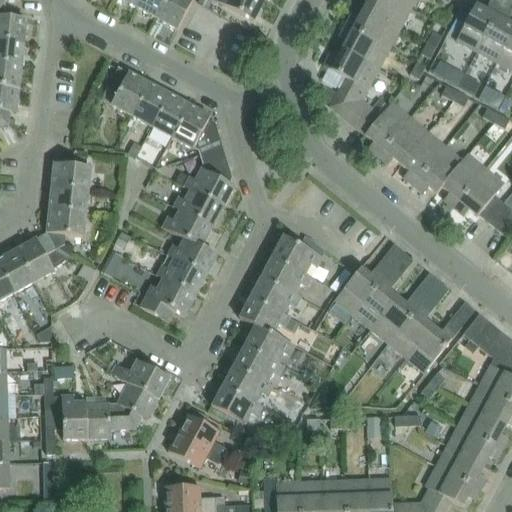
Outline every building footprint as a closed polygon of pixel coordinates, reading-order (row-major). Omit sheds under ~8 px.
[(0,0),(0,12),(2,13),(3,0),(20,2),(19,0),(0,0)] [(117,0),(136,10),(140,0),(117,0)] [(140,0),(136,10),(156,20),(166,0),(140,0)] [(166,0),(156,20),(177,32),(193,0),(166,0)] [(200,0),(198,5),(198,6),(207,11),(207,10),(210,4),(202,0),(200,0)] [(258,0),(215,0),(214,3),(252,23),(264,3),(258,0)] [(410,11),(389,0),(362,0),(367,2),(362,11),(400,31),(410,11)] [(389,0),(410,11),(416,0),(389,0)] [(504,0),(490,0),(485,11),(475,6),(455,43),(476,54),(504,0)] [(511,0),(504,0),(476,54),(496,65),(511,34),(511,26),(507,23),(511,13),(511,0)] [(400,31),(362,11),(358,20),(350,16),(344,27),(389,51),(400,31)] [(26,22),(0,18),(0,42),(23,45),(26,22)] [(389,51),(344,27),(338,39),(345,43),(341,52),(378,71),(389,51)] [(432,34),(426,45),(435,50),(441,39),(432,34)] [(511,34),(496,65),(511,73),(511,34)] [(0,42),(0,65),(21,68),(23,45),(0,42)] [(420,56),(427,60),(429,61),(435,50),(426,45),(420,56)] [(322,68),(345,80),(339,91),(361,103),(378,71),(341,52),(336,60),(329,57),(322,68)] [(0,65),(0,88),(18,90),(21,68),(0,65)] [(424,70),(423,69),(415,65),(409,77),(418,82),(424,70)] [(461,88),(466,75),(441,65),(436,78),(461,88)] [(131,118),(148,86),(117,69),(106,90),(116,96),(111,107),(110,107),(131,118)] [(131,118),(151,129),(168,97),(148,86),(131,118)] [(0,120),(7,126),(9,113),(16,114),(18,90),(0,88),(0,120)] [(441,97),(452,103),(457,94),(446,88),(441,97)] [(336,96),(323,89),(329,109),(336,96)] [(106,90),(100,101),(111,107),(116,96),(106,90)] [(345,122),(361,103),(339,91),(336,96),(329,109),(345,122)] [(457,94),(452,103),(463,109),(468,100),(457,94)] [(151,129),(171,140),(189,107),(168,97),(151,129)] [(361,103),(345,122),(355,130),(371,110),(361,103)] [(371,110),(355,130),(372,144),(367,151),(377,159),(409,120),(391,105),(380,118),(371,110)] [(193,150),(192,150),(197,141),(197,142),(217,136),(214,125),(208,122),(210,119),(189,107),(171,140),(192,151),(193,150)] [(482,119),(493,125),(498,116),(487,110),(482,119)] [(498,116),(493,125),(504,131),(509,122),(498,116)] [(409,120),(377,159),(387,167),(392,161),(400,167),(427,134),(409,120)] [(427,134),(400,167),(408,173),(402,180),(412,188),(444,149),(427,134)] [(192,150),(193,150),(197,153),(198,153),(221,147),(217,136),(197,142),(197,141),(192,150)] [(134,145),(129,155),(136,159),(141,149),(134,145)] [(198,153),(201,165),(224,158),(221,147),(198,153)] [(444,149),(412,188),(422,196),(427,189),(436,196),(441,190),(440,189),(462,163),(444,149)] [(53,166),(51,189),(87,193),(90,170),(85,169),(86,159),(59,156),(58,166),(53,166)] [(440,189),(441,190),(448,196),(443,202),(453,210),(485,171),(467,156),(462,163),(440,189)] [(201,172),(207,176),(207,175),(228,169),(224,158),(201,165),(202,170),(201,172)] [(207,175),(207,176),(227,186),(231,180),(228,169),(207,175)] [(227,186),(207,176),(201,172),(200,171),(194,183),(180,175),(174,185),(189,193),(189,192),(222,210),(233,189),(227,186)] [(477,217),(479,218),(487,225),(503,205),(494,197),(503,186),(485,171),(453,210),(463,218),(468,212),(476,219),(477,217)] [(51,189),(48,212),(85,216),(87,193),(51,189)] [(173,210),(179,213),(179,212),(211,230),(222,210),(189,192),(189,193),(184,203),(178,199),(173,210)] [(511,212),(503,205),(487,225),(497,233),(511,213),(511,212)] [(62,264),(69,259),(74,248),(64,247),(65,237),(82,239),(85,216),(48,212),(46,235),(62,264)] [(162,230),(183,241),(184,241),(201,250),(201,249),(211,230),(179,212),(179,213),(173,223),(167,220),(162,230)] [(511,213),(497,233),(504,239),(506,241),(511,233),(511,213)] [(120,234),(114,246),(114,247),(124,251),(130,239),(121,234),(120,234)] [(15,253),(33,285),(53,273),(52,272),(62,264),(46,235),(15,253)] [(282,239),(271,259),(304,276),(309,266),(315,270),(321,259),(282,239)] [(206,278),(217,258),(201,249),(201,250),(184,241),(183,241),(178,251),(172,248),(167,258),(173,261),(206,278)] [(15,253),(0,260),(0,273),(12,296),(33,285),(15,253)] [(271,259),(261,279),(293,296),(299,286),(305,290),(310,280),(304,276),(271,259)] [(156,278),(162,281),(195,299),(206,278),(173,261),(168,271),(162,268),(156,278)] [(369,277),(360,270),(334,303),(352,317),(390,271),(380,263),(369,277)] [(88,269),(83,281),(88,284),(94,272),(88,269)] [(390,271),(352,317),(370,332),(396,299),(388,293),(400,279),(390,271)] [(0,273),(0,302),(12,296),(0,273)] [(261,279),(250,300),(282,317),(288,306),(294,310),(299,300),(293,296),(261,279)] [(140,309),(168,324),(174,314),(184,319),(195,299),(162,281),(157,291),(151,288),(140,309)] [(396,299),(370,332),(387,346),(425,299),(416,291),(404,305),(396,299)] [(425,299),(387,346),(405,361),(432,328),(424,322),(435,307),(425,299)] [(254,329),(255,328),(272,337),(272,336),(277,327),(283,330),(288,320),(282,317),(250,300),(239,321),(254,329)] [(464,329),(475,314),(466,307),(455,322),(464,329)] [(472,344),(488,325),(478,317),(462,336),(469,342),(472,344)] [(288,320),(283,330),(294,335),(299,325),(288,320)] [(405,361),(423,375),(461,329),(451,320),(440,334),(432,328),(405,361)] [(482,352),(498,333),(488,325),(472,344),(476,348),(482,352)] [(255,328),(254,329),(244,348),(276,365),(282,355),(288,358),(293,348),(272,336),(272,337),(255,328)] [(50,329),(36,337),(40,344),(51,344),(50,329)] [(482,352),(492,360),(508,341),(498,333),(482,352)] [(502,368),(506,362),(511,355),(511,344),(508,341),(492,360),(493,361),(502,368)] [(469,342),(464,348),(471,354),(476,348),(472,344),(469,342)] [(244,348),(233,368),(265,385),(266,385),(271,375),(277,378),(282,368),(276,365),(244,348)] [(296,354),(292,361),(299,365),(303,358),(296,354)] [(511,365),(506,362),(502,368),(493,361),(478,388),(511,405),(511,365)] [(128,385),(158,401),(169,381),(136,363),(130,374),(124,371),(116,367),(110,377),(119,382),(127,386),(128,385)] [(37,366),(27,366),(27,374),(37,374),(37,366)] [(233,368),(222,388),(255,405),(260,395),(266,398),(272,388),(266,385),(265,385),(233,368)] [(72,369),(53,370),(54,381),(72,380),(72,369)] [(436,391),(444,381),(436,375),(428,384),(436,391)] [(43,381),(44,396),(52,396),(52,389),(52,386),(52,380),(43,381)] [(428,401),(436,391),(428,384),(420,394),(428,401)] [(117,406),(108,406),(108,421),(127,420),(134,431),(140,419),(147,422),(158,401),(128,385),(127,386),(117,406)] [(261,409),(255,405),(222,388),(211,409),(244,426),(250,415),(256,419),(261,409)] [(511,405),(478,388),(468,408),(505,428),(510,419),(511,420),(511,405)] [(44,419),(53,419),(52,399),(52,396),(44,396),(44,419)] [(52,399),(53,419),(54,433),(62,433),(62,442),(86,441),(85,407),(86,407),(85,404),(73,405),(73,398),(52,399)] [(109,432),(134,431),(127,420),(108,421),(108,406),(86,407),(85,407),(86,441),(109,440),(109,432)] [(468,408),(457,428),(501,452),(507,441),(500,437),(505,428),(468,408)] [(194,412),(190,418),(205,426),(209,420),(194,412)] [(187,417),(177,435),(222,459),(226,451),(213,444),(218,434),(205,426),(190,418),(187,417)] [(394,429),(407,428),(406,418),(394,418),(394,429)] [(419,418),(406,418),(407,428),(419,428),(419,418)] [(53,419),(44,419),(45,442),(54,441),(54,433),(53,419)] [(330,431),(342,431),(342,420),(329,421),(330,431)] [(355,420),(342,420),(342,431),(355,430),(355,420)] [(319,421),(306,422),(306,432),(319,432),(319,421)] [(457,428),(446,448),(483,468),(488,459),(495,463),(501,452),(457,428)] [(222,459),(177,435),(167,454),(199,471),(204,460),(217,467),(222,459)] [(46,457),(54,457),(54,441),(45,442),(46,457)] [(446,448),(435,468),(480,492),(486,481),(478,477),(483,468),(446,448)] [(0,489),(9,490),(8,466),(0,466),(0,489)] [(424,489),(428,491),(450,503),(461,509),(467,499),(474,503),(480,492),(435,468),(424,489)] [(242,476),(240,484),(249,486),(249,484),(250,477),(249,477),(242,476)] [(263,481),(263,511),(299,511),(298,484),(276,485),(276,481),(263,481)] [(367,482),(367,511),(403,511),(403,506),(391,506),(390,481),(367,482)] [(367,511),(367,482),(344,483),(344,511),(367,511)] [(322,511),(321,483),(298,484),(299,511),(322,511)] [(344,511),(344,483),(321,483),(322,511),(344,511)] [(56,488),(44,488),(44,506),(56,506),(56,488)] [(163,489),(164,510),(214,509),(214,500),(199,500),(199,488),(163,489)] [(441,511),(445,511),(450,503),(428,491),(422,502),(441,511)] [(224,499),(214,500),(214,509),(224,508),(224,499)] [(420,505),(416,505),(416,511),(441,511),(422,502),(420,505)]
